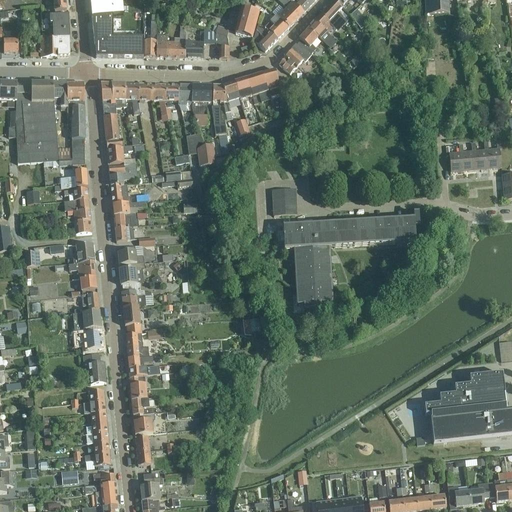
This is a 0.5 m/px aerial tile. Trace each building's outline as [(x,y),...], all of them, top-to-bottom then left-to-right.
[(65,0),(53,0),(55,13),(67,12),(65,0)] [(121,0),(89,0),(91,19),(101,18),(113,17),(123,16),(122,2),(121,0)] [(303,15),(290,4),(286,0),(276,0),(278,1),(277,2),(285,10),(275,20),(288,31),(303,15)] [(293,0),(290,4),(303,15),(314,3),(311,0),(293,0)] [(334,0),(334,1),(341,8),(343,6),(348,0),(353,0),(361,6),(366,0),(334,0)] [(447,0),(424,0),(425,16),(448,15),(447,0)] [(334,1),(313,23),(322,30),(325,33),(330,27),(332,29),(335,32),(345,21),(342,18),(337,14),(342,9),(341,8),(334,1)] [(349,16),(361,31),(368,25),(356,10),(349,16)] [(234,36),(250,40),(257,15),(241,11),(234,36)] [(52,17),(53,40),(69,39),(68,17),(52,17)] [(101,18),(91,19),(94,47),(95,59),(107,59),(112,59),(124,60),(124,59),(131,60),(143,60),(143,50),(143,43),(143,39),(112,39),(113,17),(101,18)] [(275,19),(263,31),(267,35),(269,34),(277,42),(288,31),(275,20),(275,19)] [(313,23),(307,29),(308,30),(319,40),(329,51),(336,45),(326,34),(325,33),(322,30),(313,23)] [(150,43),(143,43),(143,50),(143,60),(155,60),(155,37),(156,24),(151,24),(150,43)] [(267,35),(263,31),(258,26),(255,33),(263,40),(257,47),(265,54),(277,42),(269,34),(267,35)] [(212,34),(226,38),(229,31),(218,27),(218,28),(214,27),(212,34)] [(300,43),(298,45),(310,56),(315,51),(312,48),(319,40),(308,30),(299,41),(300,43)] [(215,46),(218,50),(228,50),(226,38),(212,34),(207,33),(203,32),(203,33),(200,33),(200,46),(184,45),(184,61),(203,62),(203,46),(215,46)] [(3,42),(3,54),(18,53),(17,34),(11,34),(11,42),(3,42)] [(69,39),(53,40),(47,40),(47,37),(40,37),(41,59),(68,58),(69,56),(69,39)] [(165,44),(166,44),(166,38),(155,37),(155,60),(164,60),(165,44)] [(166,44),(165,44),(164,60),(184,61),(184,45),(184,42),(179,41),(179,40),(174,40),(173,44),(166,44)] [(310,56),(298,45),(296,47),(294,46),(288,53),(289,54),(287,57),(285,57),(284,58),(284,59),(278,67),(289,77),(302,62),(304,64),(311,57),(310,56)] [(229,50),(218,50),(218,62),(220,62),(222,62),(227,62),(228,62),(228,57),(229,55),(229,52),(229,50)] [(436,62),(427,62),(427,81),(436,80),(436,62)] [(274,71),(246,80),(252,97),(254,105),(258,104),(255,96),(259,95),(261,103),(273,99),(270,90),(279,87),(274,71)] [(361,76),(356,82),(361,87),(366,82),(361,76)] [(246,80),(233,84),(239,102),(240,103),(242,109),(247,107),(244,100),(252,97),(246,80)] [(290,94),(299,102),(310,89),(301,81),(290,94)] [(0,101),(16,102),(17,84),(0,83),(0,101)] [(59,162),(54,107),(53,101),(53,85),(17,84),(16,102),(16,113),(15,129),(18,166),(59,162)] [(222,88),(221,88),(226,104),(227,106),(239,102),(233,84),(222,88)] [(60,112),(67,112),(66,109),(67,109),(67,85),(53,85),(53,101),(54,107),(60,107),(60,112)] [(72,141),(72,154),(82,154),(82,141),(85,141),(83,88),(80,85),(67,85),(67,109),(66,109),(67,112),(67,115),(69,115),(69,120),(71,120),(72,141)] [(103,118),(104,126),(117,125),(115,110),(115,108),(114,101),(111,101),(111,86),(100,86),(102,111),(103,118)] [(124,86),(111,86),(111,101),(114,101),(115,108),(115,110),(126,109),(125,102),(124,102),(124,86)] [(136,86),(124,86),(124,102),(125,102),(130,102),(130,105),(132,105),(133,117),(140,116),(139,113),(137,105),(137,102),(137,99),(136,99),(136,86)] [(138,99),(137,99),(137,102),(138,102),(139,102),(139,105),(137,105),(139,113),(144,113),(143,102),(150,102),(151,87),(138,87),(138,99)] [(165,87),(151,87),(150,102),(158,102),(161,118),(166,117),(165,106),(163,102),(164,102),(165,87)] [(177,87),(165,87),(164,102),(163,102),(165,106),(166,117),(167,122),(172,121),(170,109),(172,109),(171,103),(177,103),(177,87)] [(191,88),(177,87),(177,103),(177,107),(178,107),(180,112),(193,112),(191,108),(190,108),(191,88)] [(210,88),(191,88),(190,108),(191,108),(197,128),(206,128),(207,112),(212,112),(215,138),(217,138),(218,140),(226,136),(224,123),(221,123),(219,109),(211,110),(211,105),(210,105),(210,88)] [(229,113),(226,104),(221,88),(212,88),(212,102),(219,102),(220,104),(223,104),(225,114),(229,113)] [(243,122),(233,125),(238,139),(248,135),(243,122)] [(200,136),(186,138),(188,157),(198,155),(200,167),(215,165),(214,158),(212,145),(203,146),(200,136)] [(229,156),(226,136),(218,140),(220,157),(229,156)] [(106,142),(107,151),(123,148),(122,141),(119,141),(106,142)] [(494,150),(486,151),(485,151),(486,170),(499,169),(497,151),(498,151),(497,142),(494,142),(494,150)] [(483,152),(474,152),(472,152),(474,172),(486,170),(485,151),(486,151),(486,143),(482,143),(483,152)] [(470,153),(461,154),(460,154),(461,173),(474,172),(472,152),(474,152),(473,144),(469,145),(470,153)] [(460,154),(461,154),(461,146),(456,146),(457,154),(447,155),(448,174),(461,173),(460,154)] [(124,164),(124,167),(134,166),(134,160),(124,162),(123,157),(128,156),(127,154),(132,153),(131,147),(123,148),(107,151),(108,166),(124,164)] [(109,178),(110,189),(124,187),(123,181),(137,180),(136,175),(134,166),(124,167),(109,169),(109,178)] [(180,173),(177,174),(178,183),(192,181),(191,172),(180,173)] [(60,181),(61,187),(61,191),(87,189),(85,173),(74,174),(75,180),(60,181)] [(165,175),(166,184),(178,183),(177,174),(165,175)] [(511,175),(499,177),(500,189),(511,187),(511,175)] [(5,181),(5,194),(14,194),(13,180),(5,181)] [(178,183),(166,184),(161,184),(162,189),(177,187),(177,190),(181,190),(193,189),(192,181),(178,183)] [(110,189),(112,206),(131,205),(130,198),(128,198),(126,187),(124,187),(110,189)] [(511,187),(500,189),(501,202),(511,200),(511,187)] [(40,190),(27,191),(27,203),(40,203),(40,190)] [(271,191),(272,217),(295,216),(293,190),(271,191)] [(69,203),(74,203),(77,202),(88,201),(87,191),(64,193),(64,198),(68,198),(69,203)] [(69,203),(63,204),(64,213),(68,213),(74,213),(89,212),(88,201),(77,202),(74,203),(69,203)] [(131,205),(112,206),(113,218),(129,216),(135,215),(135,213),(141,212),(140,209),(145,209),(145,204),(131,205)] [(90,222),(89,212),(74,213),(68,213),(68,219),(71,219),(71,217),(74,217),(75,224),(90,222)] [(113,218),(114,230),(131,228),(132,228),(136,228),(135,215),(129,216),(113,218)] [(314,227),(281,229),(282,251),(293,250),(296,305),(303,305),(303,309),(320,308),(319,304),(330,303),(327,249),(337,249),(415,244),(414,230),(417,230),(416,215),(411,216),(412,222),(326,227),(318,227),(318,224),(313,225),(314,227)] [(90,222),(75,224),(76,237),(92,236),(90,222)] [(131,228),(114,230),(116,244),(126,243),(126,242),(134,241),(132,228),(131,228)] [(0,230),(0,254),(11,253),(8,229),(0,230)] [(154,240),(138,241),(139,248),(155,247),(154,240)] [(73,259),(74,266),(94,264),(92,246),(76,248),(77,259),(73,259)] [(119,255),(117,255),(119,267),(133,266),(143,265),(142,258),(136,259),(135,248),(119,250),(119,255)] [(25,254),(26,269),(40,268),(39,253),(25,254)] [(164,254),(164,262),(174,261),(174,253),(164,254)] [(79,282),(80,282),(95,280),(94,264),(74,266),(69,267),(70,273),(78,272),(79,282)] [(121,272),(119,272),(121,288),(122,288),(123,295),(121,295),(122,299),(137,298),(137,293),(140,293),(140,286),(143,285),(142,271),(142,270),(144,270),(144,265),(143,265),(133,266),(120,267),(121,272)] [(82,297),(83,298),(97,296),(95,280),(80,282),(81,293),(71,294),(71,298),(82,297)] [(31,285),(32,295),(40,294),(39,284),(31,285)] [(97,296),(83,298),(81,298),(82,309),(88,308),(88,312),(98,311),(97,296)] [(137,299),(122,300),(123,310),(137,308),(139,308),(146,307),(146,304),(145,304),(145,298),(137,299)] [(137,308),(123,310),(124,327),(126,327),(127,337),(141,335),(140,328),(138,328),(137,308)] [(6,314),(7,322),(19,320),(18,313),(6,314)] [(84,331),(100,330),(99,313),(72,316),(74,334),(84,333),(84,331)] [(260,333),(259,321),(249,322),(251,334),(260,333)] [(16,325),(17,335),(29,334),(28,323),(16,325)] [(147,333),(148,342),(162,340),(161,332),(147,333)] [(127,337),(125,337),(127,360),(148,359),(147,349),(142,349),(141,335),(127,337)] [(84,355),(102,353),(100,336),(75,339),(76,349),(84,348),(84,355)] [(511,353),(511,344),(498,345),(500,364),(511,362),(511,353)] [(0,352),(1,359),(16,357),(15,350),(0,352)] [(106,385),(105,366),(100,366),(99,358),(83,359),(84,368),(89,368),(90,387),(106,385)] [(127,360),(128,370),(144,369),(143,364),(153,363),(152,358),(127,360)] [(128,370),(129,379),(144,377),(146,377),(146,372),(149,372),(149,373),(155,373),(155,368),(144,369),(128,370)] [(171,382),(171,373),(158,373),(158,382),(171,382)] [(430,421),(433,446),(511,437),(511,411),(506,412),(504,396),(502,375),(469,379),(470,387),(454,389),(455,396),(439,398),(440,406),(424,408),(425,417),(430,417),(430,421)] [(129,379),(131,403),(145,401),(144,377),(129,379)] [(5,387),(6,393),(21,391),(20,384),(5,387)] [(88,394),(89,405),(104,404),(103,392),(88,394)] [(131,403),(133,418),(152,416),(152,410),(148,410),(147,401),(145,401),(131,403)] [(90,416),(105,415),(104,404),(89,405),(85,406),(86,416),(90,416)] [(90,416),(91,426),(106,425),(105,415),(90,416)] [(152,416),(133,418),(135,438),(152,436),(152,423),(154,422),(154,416),(152,416)] [(91,426),(92,436),(107,435),(106,425),(91,426)] [(92,436),(86,437),(87,447),(93,446),(108,445),(107,435),(92,436)] [(53,445),(53,437),(45,437),(45,445),(53,445)] [(135,440),(136,454),(149,452),(148,438),(135,440)] [(93,446),(94,457),(109,456),(108,445),(93,446)] [(29,451),(30,468),(38,467),(37,451),(29,451)] [(149,452),(136,454),(138,468),(151,467),(149,452)] [(4,454),(0,454),(0,471),(9,471),(9,459),(4,460),(4,454)] [(94,457),(84,458),(85,464),(95,463),(95,468),(110,467),(109,456),(94,457)] [(25,473),(25,481),(36,481),(36,472),(25,473)] [(305,473),(296,474),(298,488),(306,486),(305,473)] [(76,474),(63,476),(64,487),(77,485),(76,474)] [(12,488),(12,475),(0,475),(0,495),(6,495),(6,489),(12,488)] [(99,482),(100,487),(115,485),(114,476),(100,478),(100,475),(93,475),(94,482),(99,482)] [(497,476),(498,483),(506,482),(505,475),(497,476)] [(139,489),(141,503),(158,501),(157,487),(161,487),(160,480),(154,480),(154,476),(142,477),(143,488),(139,489)] [(95,495),(96,509),(117,507),(115,485),(100,487),(84,489),(85,496),(95,495)] [(495,505),(508,503),(506,488),(499,489),(499,486),(493,487),(492,485),(486,486),(488,500),(494,499),(495,505)] [(477,492),(468,494),(467,494),(468,508),(483,506),(482,500),(488,500),(486,486),(476,487),(477,492)] [(385,487),(377,488),(378,500),(386,499),(385,487)] [(467,494),(468,494),(467,488),(446,491),(449,509),(454,508),(455,510),(468,508),(467,494)] [(361,511),(360,498),(348,499),(348,502),(349,502),(350,511),(361,511)] [(443,498),(429,499),(430,511),(435,511),(444,511),(443,498)] [(430,511),(429,499),(415,501),(416,511),(430,511)] [(178,500),(167,501),(167,504),(169,504),(169,509),(179,508),(178,500)] [(369,507),(368,507),(368,511),(384,511),(383,505),(377,506),(376,500),(368,501),(369,507)] [(141,503),(141,511),(163,511),(164,511),(164,508),(159,509),(158,501),(141,503)] [(416,511),(415,501),(401,503),(402,511),(416,511)] [(292,502),(285,503),(286,509),(287,509),(287,511),(301,511),(302,510),(293,511),(292,502)] [(348,502),(338,503),(339,511),(350,511),(349,502),(348,502)] [(13,511),(13,503),(0,504),(0,511),(13,511)] [(339,511),(338,503),(327,504),(328,511),(339,511)] [(402,511),(401,503),(387,504),(388,511),(402,511)]
